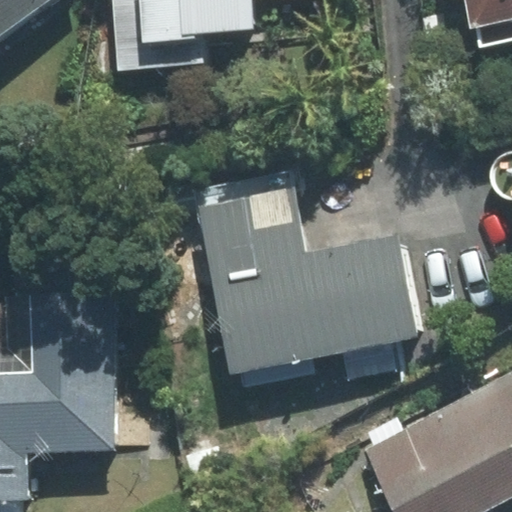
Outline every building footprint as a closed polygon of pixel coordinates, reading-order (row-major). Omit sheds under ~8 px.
[(0,0),(0,53),(66,0),(0,0)] [(172,0),(175,59),(251,56),(250,11),(348,7),(347,0),(172,0)] [(511,0),(454,0),(468,72),(511,63),(511,0)] [(291,174),(191,192),(226,397),(420,363),(401,250),(307,266),(291,174)] [(0,511),(31,511),(30,466),(115,464),(112,304),(27,306),(28,369),(0,369),(0,511)] [(395,511),(481,511),(511,496),(511,368),(361,446),(395,511)]
